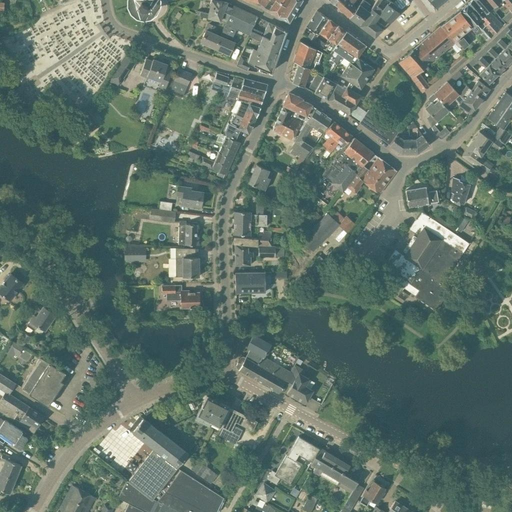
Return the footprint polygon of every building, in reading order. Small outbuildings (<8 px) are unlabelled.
[(133,0),(134,0),(134,1),(134,2),(134,3),(134,4),(135,5),(135,6),(136,6),(136,7),(137,7),(137,8),(138,8),(139,9),(140,9),(141,9),(142,10),(143,10),(144,10),(144,9),(145,9),(146,9),(147,9),(147,8),(148,8),(149,7),(150,6),(150,5),(151,5),(151,4),(151,3),(152,2),(152,1),(152,0),(151,0),(133,0)] [(223,11),(230,14),(254,25),(257,17),(233,6),(232,8),(226,5),(226,2),(212,0),(209,13),(200,11),(199,16),(208,18),(220,21),(223,11)] [(260,0),(259,3),(268,9),(275,0),(274,0),(260,0)] [(278,17),(289,0),(274,0),(275,0),(268,9),(274,13),(273,14),(278,17)] [(301,0),(289,0),(278,17),(283,21),(284,19),(289,22),(301,0)] [(344,0),(338,8),(345,13),(349,18),(357,8),(352,4),(355,0),(344,0)] [(372,9),(371,8),(369,12),(367,10),(370,5),(363,0),(362,0),(357,8),(349,18),(360,26),(372,9)] [(428,0),(430,2),(429,3),(430,4),(431,3),(435,8),(433,9),(434,10),(436,9),(437,10),(438,9),(437,8),(441,4),(442,6),(443,5),(442,4),(446,0),(448,2),(449,1),(448,0),(428,0)] [(499,29),(477,5),(472,0),(471,0),(467,5),(480,20),(482,17),(485,21),(483,23),(485,26),(493,35),(499,29)] [(485,0),(472,0),(477,5),(492,22),(499,29),(502,26),(489,12),(493,9),(493,8),(485,0)] [(501,1),(500,0),(485,0),(493,8),(493,9),(495,11),(499,8),(497,5),(501,1)] [(504,4),(507,8),(511,13),(511,0),(500,0),(501,1),(503,0),(504,0),(507,2),(504,4)] [(383,10),(377,6),(374,4),(371,8),(372,9),(379,15),(389,23),(399,13),(388,4),(383,10)] [(480,20),(467,5),(459,11),(471,27),(470,27),(477,35),(480,33),(487,40),(493,35),(485,26),(481,29),(476,23),(480,20)] [(511,16),(511,13),(507,8),(499,16),(505,23),(511,16)] [(376,20),(379,15),(372,9),(360,26),(374,37),(382,29),(374,23),(376,20)] [(316,38),(319,33),(329,19),(317,10),(306,26),(313,31),(307,38),(313,42),(316,38)] [(223,11),(220,21),(225,23),(226,22),(230,14),(223,11)] [(460,39),(458,37),(470,27),(471,27),(459,11),(440,25),(454,43),(457,47),(460,50),(461,49),(461,50),(469,44),(463,36),(460,39)] [(252,28),(254,25),(230,14),(226,22),(225,23),(220,37),(215,48),(229,55),(235,43),(230,41),(235,29),(249,36),(252,28)] [(328,39),(338,26),(329,19),(319,33),(328,39)] [(252,28),(249,36),(245,45),(253,48),(276,58),(285,31),(268,22),(262,36),(261,36),(262,32),(252,28)] [(200,42),(215,48),(220,37),(212,33),(215,26),(209,24),(206,30),(200,42)] [(457,53),(460,50),(457,47),(454,43),(440,25),(412,50),(426,65),(450,45),(457,53)] [(346,31),(338,26),(328,39),(331,40),(325,50),(330,53),(333,49),(346,31)] [(501,39),(510,30),(506,27),(497,36),(501,39)] [(333,61),(337,63),(340,58),(342,60),(344,58),(341,56),(355,38),(346,31),(333,49),(338,53),(333,61)] [(501,39),(497,36),(487,45),(491,49),(501,39)] [(316,38),(313,42),(322,48),(325,44),(316,38)] [(341,56),(344,58),(350,62),(351,62),(355,56),(357,57),(365,45),(355,38),(341,56)] [(293,61),(298,64),(309,69),(309,68),(312,69),(313,68),(317,61),(318,62),(322,52),(315,49),(300,41),(293,61)] [(491,49),(487,45),(478,54),(481,57),(481,58),(491,49)] [(511,50),(506,45),(497,55),(507,65),(509,67),(511,63),(511,50)] [(271,72),(276,58),(253,48),(249,58),(241,55),(236,66),(247,70),(250,63),(271,72)] [(426,65),(412,50),(398,62),(412,78),(422,92),(429,86),(437,78),(434,74),(425,82),(420,76),(421,74),(419,71),(426,65)] [(137,61),(126,53),(124,56),(123,57),(119,63),(120,64),(110,79),(109,82),(117,87),(119,84),(121,85),(125,79),(124,78),(129,70),(131,71),(137,61)] [(462,54),(457,59),(462,64),(467,59),(462,54)] [(481,57),(478,54),(468,63),(472,67),(481,57)] [(507,65),(497,55),(487,64),(488,64),(490,66),(498,74),(500,76),(505,71),(503,69),(507,65)] [(350,62),(341,76),(350,82),(347,87),(344,85),(343,87),(342,88),(347,91),(348,89),(357,94),(361,88),(360,88),(371,72),(373,69),(357,57),(355,56),(351,62),(350,62)] [(146,59),(140,74),(161,82),(159,86),(165,88),(172,69),(166,67),(167,65),(153,59),(152,61),(146,59)] [(309,69),(298,64),(292,82),(304,87),(309,70),(311,71),(312,69),(309,68),(309,69)] [(490,66),(488,64),(479,73),(490,85),(498,78),(496,76),(498,74),(490,66)] [(465,66),(455,75),(458,78),(460,76),(461,76),(463,75),(462,74),(468,68),(465,66)] [(192,74),(179,69),(174,80),(187,85),(192,74)] [(221,84),(219,90),(224,92),(225,90),(229,92),(230,90),(238,94),(240,90),(264,96),(267,85),(244,78),(243,80),(233,77),(232,79),(228,77),(229,76),(216,72),(213,81),(221,84)] [(314,92),(314,93),(327,100),(336,83),(329,79),(330,77),(331,75),(326,73),(324,76),(323,76),(323,77),(321,81),(317,87),(314,92)] [(331,75),(330,77),(338,81),(341,75),(337,73),(335,77),(331,75)] [(455,75),(447,81),(449,84),(452,82),(453,83),(461,76),(460,76),(458,78),(455,75)] [(478,80),(471,89),(471,90),(482,98),(490,88),(478,80)] [(459,95),(449,84),(447,81),(434,93),(445,107),(459,95)] [(311,83),(308,88),(314,92),(317,87),(311,83)] [(336,83),(327,100),(338,106),(346,111),(349,113),(355,105),(360,96),(357,94),(348,89),(347,91),(342,88),(343,87),(336,83)] [(471,90),(471,89),(466,85),(459,95),(463,100),(474,109),(482,98),(471,90)] [(229,92),(228,95),(224,93),(218,108),(222,109),(227,97),(236,100),(236,99),(238,94),(230,90),(229,92)] [(238,94),(236,99),(250,102),(260,106),(264,96),(240,90),(238,94)] [(511,95),(505,91),(496,105),(503,110),(504,109),(511,113),(511,95)] [(306,116),(310,117),(315,108),(311,105),(311,104),(302,100),(302,98),(290,93),(287,94),(282,105),(284,105),(289,108),(290,106),(292,107),(291,109),(299,113),(306,116)] [(449,111),(445,107),(434,94),(428,99),(431,102),(425,108),(431,115),(427,118),(431,127),(437,122),(437,121),(449,111)] [(241,102),(234,117),(232,116),(229,123),(228,123),(224,130),(226,136),(235,140),(240,129),(248,133),(256,116),(260,107),(260,106),(250,102),(249,105),(241,102)] [(296,119),(299,113),(291,109),(292,107),(290,106),(289,108),(284,105),(272,130),(280,134),(289,116),(296,119)] [(503,129),(511,115),(511,113),(504,109),(503,110),(496,105),(487,118),(500,127),(494,136),(503,143),(510,133),(503,129)] [(303,128),(297,138),(295,141),(310,151),(316,143),(305,135),(312,126),(322,133),(332,119),(315,108),(310,117),(309,119),(303,128)] [(389,144),(398,132),(398,131),(368,110),(359,123),(389,144)] [(303,128),(309,119),(305,118),(303,122),(296,119),(289,116),(280,134),(292,139),(298,126),(302,128),(303,128)] [(98,126),(91,118),(85,123),(84,122),(83,124),(83,125),(80,128),(87,136),(91,132),(92,133),(93,132),(92,131),(98,126)] [(323,145),(327,148),(343,128),(333,121),(325,132),(330,136),(323,145)] [(210,129),(219,134),(220,133),(209,128),(208,128),(201,125),(198,130),(204,132),(204,131),(208,133),(210,129)] [(322,155),(326,158),(338,142),(343,147),(344,146),(352,136),(343,128),(327,148),(322,155)] [(441,138),(448,132),(445,128),(437,134),(441,138)] [(401,153),(409,153),(408,140),(402,140),(400,139),(400,131),(399,130),(398,131),(398,132),(389,144),(401,153)] [(408,140),(409,153),(417,153),(429,144),(418,130),(417,131),(417,139),(415,140),(408,140)] [(479,132),(468,147),(481,156),(489,144),(498,150),(499,149),(502,151),(504,147),(501,145),(502,143),(494,137),(484,130),(482,133),(479,132)] [(226,136),(220,133),(219,134),(216,141),(222,144),(236,150),(240,142),(235,140),(226,136)] [(331,183),(362,144),(354,138),(346,147),(344,146),(343,147),(330,163),(321,175),(331,183)] [(301,164),(310,151),(295,141),(291,148),(292,149),(289,153),(296,157),(297,156),(299,157),(297,160),(294,159),(291,165),(284,162),(281,169),(294,175),(298,169),(298,168),(300,163),(301,164)] [(232,158),(236,150),(222,144),(219,152),(232,158)] [(347,186),(359,171),(363,166),(367,161),(373,153),(362,144),(331,183),(343,192),(347,186)] [(484,158),(481,156),(468,147),(462,156),(478,168),(484,158)] [(219,152),(215,160),(229,166),(232,158),(219,152)] [(225,174),(229,166),(215,160),(214,162),(213,161),(202,156),(200,161),(201,161),(199,164),(211,168),(218,171),(216,175),(223,178),(225,174)] [(363,166),(359,171),(365,175),(367,173),(373,178),(377,172),(389,181),(397,171),(378,157),(368,170),(363,166)] [(269,170),(256,164),(248,183),(261,188),(265,190),(270,178),(266,177),(269,170)] [(365,175),(359,171),(347,186),(353,191),(361,180),(379,194),(389,181),(377,172),(373,178),(367,173),(365,175)] [(453,177),(451,193),(454,194),(452,200),(463,203),(470,184),(469,184),(471,178),(461,175),(459,181),(459,179),(453,177)] [(181,204),(192,206),(192,205),(201,206),(203,192),(191,190),(191,188),(178,186),(177,194),(183,195),(181,204)] [(426,193),(426,187),(417,188),(417,190),(415,190),(414,189),(406,190),(408,207),(417,206),(417,208),(422,207),(422,205),(428,204),(428,202),(437,201),(435,191),(426,193)] [(159,208),(171,210),(172,203),(160,201),(159,208)] [(476,212),(466,207),(464,215),(466,216),(472,219),(476,212)] [(171,210),(159,208),(158,209),(150,208),(149,219),(174,223),(176,211),(171,211),(171,210)] [(234,211),(234,234),(250,235),(250,229),(250,225),(266,225),(266,215),(251,215),(251,211),(234,211)] [(319,222),(301,241),(313,251),(322,242),(330,233),(344,218),(336,211),(331,217),(327,213),(319,222)] [(321,216),(316,211),(308,219),(313,224),(321,216)] [(421,211),(416,219),(425,225),(430,217),(429,217),(421,211)] [(382,270),(380,273),(385,276),(403,289),(404,288),(412,293),(413,294),(415,295),(414,296),(423,302),(435,311),(449,290),(440,284),(462,252),(462,253),(468,243),(456,235),(457,232),(451,228),(447,225),(445,227),(431,218),(430,217),(425,225),(416,219),(411,227),(410,229),(418,235),(416,237),(414,235),(403,251),(406,253),(404,256),(395,250),(389,260),(386,266),(385,266),(382,270)] [(464,217),(457,228),(461,231),(469,220),(464,217)] [(501,225),(508,225),(509,218),(501,217),(501,225)] [(186,221),(179,221),(178,244),(198,245),(198,236),(197,236),(197,224),(186,224),(186,221)] [(234,244),(248,245),(258,246),(258,244),(271,245),(271,232),(283,232),(271,231),(262,231),(262,233),(257,233),(257,237),(234,237),(234,244)] [(248,245),(234,244),(235,265),(251,265),(251,256),(253,256),(253,252),(248,252),(248,245)] [(269,247),(258,246),(258,258),(275,258),(275,257),(285,257),(285,248),(269,247)] [(143,248),(126,248),(126,258),(141,258),(141,252),(143,252),(143,248)] [(175,257),(169,257),(169,277),(198,277),(198,257),(198,249),(181,248),(175,248),(175,257)] [(304,276),(308,279),(314,273),(310,269),(304,276)] [(265,272),(235,273),(235,293),(265,292),(265,272)] [(23,283),(10,274),(0,287),(0,292),(9,300),(23,283)] [(167,299),(180,299),(180,307),(199,307),(199,292),(188,292),(188,291),(180,291),(180,285),(161,286),(162,293),(167,293),(167,299)] [(55,315),(43,306),(38,315),(35,313),(27,325),(34,330),(37,325),(44,330),(55,315)] [(27,333),(25,332),(19,340),(21,341),(19,343),(23,346),(25,343),(26,344),(31,337),(26,334),(27,333)] [(246,347),(250,349),(264,357),(271,343),(268,341),(266,343),(253,335),(246,347)] [(6,353),(21,362),(28,352),(12,342),(6,353)] [(264,357),(250,349),(245,358),(243,357),(241,357),(236,366),(237,368),(239,369),(239,370),(279,392),(284,383),(294,365),(295,364),(294,364),(290,372),(264,357)] [(48,362),(40,357),(20,388),(29,393),(28,393),(36,398),(40,400),(48,406),(63,382),(60,381),(65,373),(48,362)] [(305,404),(312,390),(304,386),(308,379),(298,373),(301,369),(294,365),(284,383),(290,386),(286,394),(305,404)] [(8,394),(11,389),(15,383),(0,373),(0,411),(33,433),(44,416),(8,394)] [(229,407),(206,395),(197,415),(223,428),(220,433),(227,436),(226,439),(234,442),(240,429),(233,426),(236,421),(252,430),(257,421),(229,407)] [(188,453),(143,418),(132,431),(153,448),(128,479),(152,498),(188,453)] [(1,419),(0,419),(0,434),(6,438),(5,439),(20,449),(27,438),(20,434),(22,431),(5,420),(4,421),(1,419)] [(319,448),(298,436),(287,455),(286,455),(275,473),(272,471),(267,479),(276,485),(280,478),(290,484),(302,464),(295,460),(299,454),(311,461),(319,448)] [(340,480),(353,488),(339,511),(347,511),(348,511),(362,488),(356,484),(358,482),(350,477),(354,469),(320,449),(311,463),(316,466),(314,471),(337,485),(340,480)] [(0,459),(0,472),(0,473),(15,479),(21,465),(9,460),(11,457),(2,454),(0,460),(0,459)] [(218,475),(198,460),(191,469),(211,484),(218,475)] [(235,464),(229,471),(233,474),(239,467),(235,464)] [(139,508),(146,511),(216,511),(224,498),(180,470),(165,491),(157,502),(154,499),(153,500),(145,495),(139,508)] [(10,493),(15,479),(0,473),(0,472),(0,491),(1,489),(10,493)] [(131,504),(139,490),(127,480),(118,498),(128,503),(131,504)] [(385,488),(374,481),(368,491),(366,490),(359,501),(366,505),(369,499),(376,503),(385,488)] [(276,491),(263,482),(254,494),(256,495),(267,503),(276,491)] [(86,511),(94,497),(72,485),(58,511),(57,511),(86,511)] [(145,495),(139,490),(131,504),(139,508),(145,495)] [(310,511),(317,499),(309,495),(302,509),(307,511),(310,511)] [(267,511),(270,506),(265,504),(265,502),(259,500),(253,511),(252,511),(247,509),(245,511),(267,511)] [(411,511),(412,511),(395,501),(388,511),(384,511),(376,506),(372,511),(411,511)] [(128,503),(123,511),(146,511),(139,508),(131,504),(128,503)]
